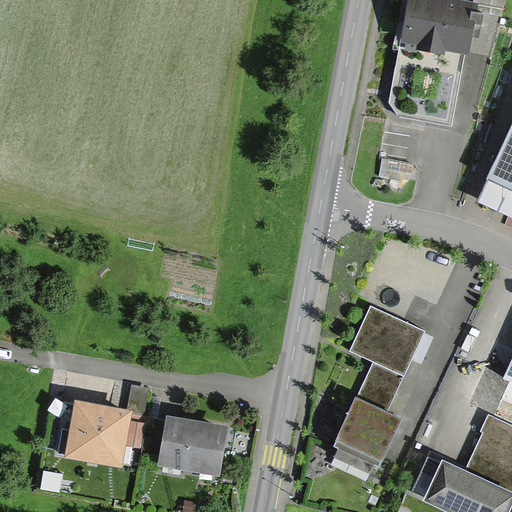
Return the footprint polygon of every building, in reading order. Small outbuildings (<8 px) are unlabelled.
[(482,1),(476,0),(408,0),(391,99),(397,112),(451,122),(467,33),(476,35),(482,1)] [(511,117),(488,169),(511,180),(511,117)] [(423,328),(372,305),(351,349),(374,360),(338,437),(381,457),(401,413),(387,406),(423,328)] [(139,412),(78,402),(69,456),(129,467),(139,412)] [(233,426),(174,417),(166,468),(225,477),(233,426)] [(470,467),(433,451),(414,495),(451,511),(510,511),(511,508),(511,425),(492,417),(470,467)]
